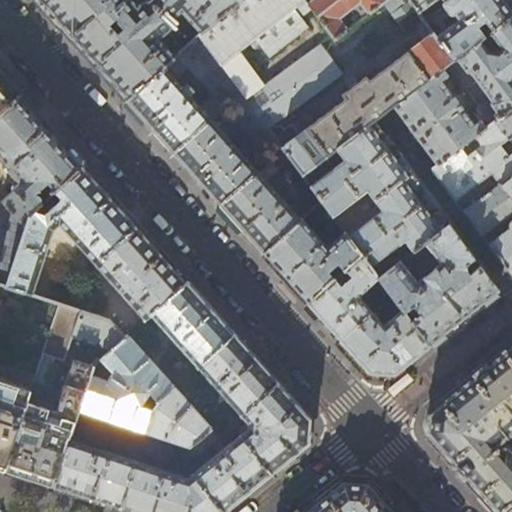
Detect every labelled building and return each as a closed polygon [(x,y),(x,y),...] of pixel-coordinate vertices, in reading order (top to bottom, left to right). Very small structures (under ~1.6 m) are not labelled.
[(36,0),(64,31),(126,100),(174,58),(158,39),(160,38),(163,36),(166,34),(171,27),(173,23),(175,19),(182,12),(201,33),(242,1),(241,0),(36,0)] [(309,5),(305,0),(243,0),(242,1),(201,33),(199,35),(241,92),(282,147),(291,140),(282,128),(281,128),(278,123),(341,75),(328,56),(304,55),(264,86),(237,50),(249,41),(254,48),(259,44),(269,57),(308,27),(294,7),(297,4),(303,12),(310,7),(309,5)] [(423,19),(408,0),(387,0),(384,2),(407,33),(415,28),(423,40),(369,81),(366,77),(342,95),(345,100),(291,140),(282,147),(283,148),(289,156),(303,175),(337,149),(373,122),(393,106),(442,69),(454,60),(436,36),(423,19)] [(316,0),(309,5),(310,7),(335,40),(346,31),(337,19),(360,1),(370,13),(384,2),(387,0),(316,0)] [(408,0),(423,19),(444,5),(455,21),(436,36),(454,60),(455,59),(511,15),(511,11),(503,0),(408,0)] [(511,15),(455,59),(466,73),(469,72),(488,99),(477,108),(489,125),(496,120),(511,107),(511,15)] [(210,119),(224,107),(241,92),(199,35),(174,58),(126,100),(151,128),(173,153),(210,119)] [(446,77),(442,69),(393,106),(415,136),(437,165),(460,146),(474,137),(479,132),(441,81),(446,77)] [(0,113),(21,95),(0,71),(0,113)] [(282,147),(241,92),(224,107),(271,159),(283,148),(282,147)] [(0,113),(0,159),(16,179),(19,179),(11,186),(14,190),(2,200),(26,226),(31,213),(34,210),(49,196),(45,192),(40,196),(39,196),(39,195),(37,195),(36,195),(35,195),(48,183),(55,191),(84,165),(57,134),(21,95),(0,113)] [(511,107),(496,120),(510,139),(511,136),(511,107)] [(257,171),(210,119),(173,153),(198,181),(219,205),(257,171)] [(510,139),(496,120),(489,125),(479,132),(474,137),(481,146),(467,156),(460,146),(437,165),(432,168),(443,184),(455,200),(491,173),(500,184),(501,185),(502,184),(511,176),(511,152),(509,155),(501,145),(510,139)] [(399,157),(373,122),(337,149),(346,160),(311,187),(322,200),(334,217),(369,191),(383,210),(349,237),(361,254),(371,267),(406,241),(414,251),(448,224),(432,203),(399,157)] [(263,178),(289,156),(283,148),(271,159),(257,171),(219,205),(220,206),(242,230),(249,238),(263,254),(300,220),(263,178)] [(84,165),(55,191),(62,199),(47,212),(60,226),(144,320),(151,315),(188,281),(140,228),(84,165)] [(511,176),(502,184),(511,197),(511,176)] [(511,212),(511,197),(502,184),(501,185),(500,184),(463,211),(482,235),(511,212)] [(338,222),(334,217),(322,200),(314,207),(330,228),(338,222)] [(242,230),(220,206),(216,209),(238,234),(242,230)] [(45,214),(34,210),(31,213),(26,226),(21,242),(6,286),(32,295),(53,231),(60,226),(47,212),(45,214)] [(301,219),(300,220),(263,254),(284,276),(307,303),(361,254),(349,237),(345,232),(327,247),(301,219)] [(511,220),(510,222),(510,223),(509,225),(509,226),(509,227),(509,228),(510,229),(488,245),(511,276),(511,220)] [(480,306),(498,291),(448,224),(414,251),(379,278),(402,309),(429,346),(461,320),(480,306)] [(0,283),(6,286),(21,242),(0,234),(0,283)] [(378,277),(371,267),(361,254),(307,303),(325,323),(340,339),(371,312),(359,298),(361,292),(378,277)] [(188,281),(151,315),(198,367),(234,334),(211,307),(188,281)] [(32,295),(6,286),(0,283),(0,468),(4,470),(43,353),(65,360),(81,311),(32,295)] [(384,325),(371,312),(340,339),(341,340),(369,372),(395,374),(406,365),(429,346),(402,309),(384,325)] [(108,320),(81,311),(65,360),(43,353),(4,470),(29,478),(53,487),(69,439),(79,410),(90,375),(93,366),(101,360),(125,338),(108,320)] [(234,334),(198,367),(247,423),(243,427),(246,431),(188,477),(69,439),(53,487),(130,511),(224,511),(248,493),(290,459),(309,444),(310,419),(290,396),(257,358),(234,334)] [(128,335),(125,338),(101,360),(111,373),(107,380),(90,375),(79,410),(146,432),(151,415),(140,411),(145,398),(154,407),(175,388),(128,335)] [(369,372),(341,340),(337,344),(365,376),(369,372)] [(511,343),(503,351),(511,361),(511,343)] [(511,361),(503,351),(481,368),(428,411),(427,436),(464,478),(494,511),(499,511),(511,501),(511,449),(511,448),(510,447),(508,446),(506,445),(505,445),(503,445),(502,445),(500,445),(499,443),(505,438),(506,435),(510,436),(511,433),(511,361)] [(175,388),(154,407),(154,408),(151,415),(146,432),(190,447),(213,429),(175,388)] [(343,481),(306,510),(303,511),(393,511),(368,483),(343,481)] [(511,511),(511,501),(499,511),(511,511)]
